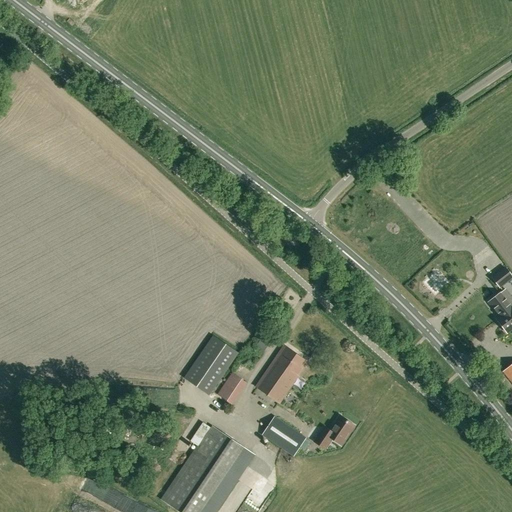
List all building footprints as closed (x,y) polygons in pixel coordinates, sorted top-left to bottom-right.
[(504,267),(492,277),(499,286),(511,275),(504,267)] [(511,304),(501,291),(488,301),(500,316),(497,318),(508,331),(511,327),(511,304)] [(212,335),(184,377),(209,394),(237,353),(212,335)] [(298,374),(306,362),(285,347),(280,353),(279,352),(279,353),(256,386),(279,402),(299,374),(298,374)] [(230,405),(245,382),(229,372),(215,395),(230,405)] [(263,435),(270,440),(294,456),(306,438),(274,417),(263,435)] [(330,430),(325,426),(314,441),(325,449),(332,439),(341,445),(354,427),(340,417),(330,430)] [(215,511),(254,454),(212,426),(211,428),(202,422),(190,441),(198,446),(162,500),(179,511),(215,511)]
